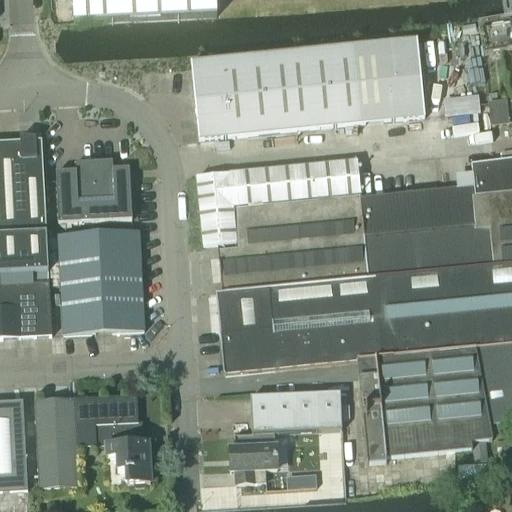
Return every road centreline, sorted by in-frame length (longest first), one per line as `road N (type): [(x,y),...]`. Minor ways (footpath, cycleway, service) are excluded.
road 1 (unclassified): [(182,364),(173,182),(161,143),(135,111),(112,100),(24,97)]
road 2 (unclassified): [(0,373),(182,364)]
road 3 (unclassified): [(188,507),(182,364)]
